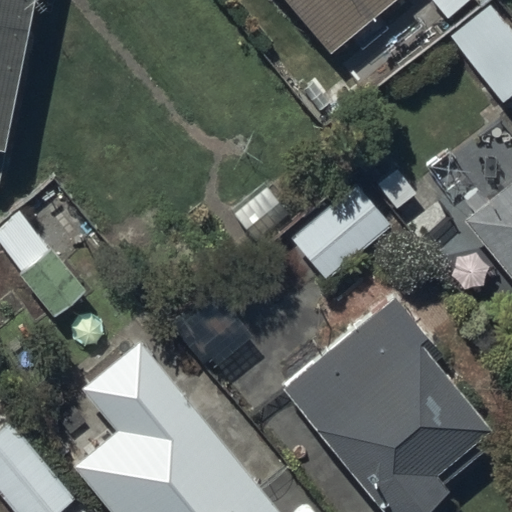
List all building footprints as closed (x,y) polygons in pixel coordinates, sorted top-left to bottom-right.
[(0,0),(0,146),(29,0),(0,0)] [(284,0),(329,52),(390,0),(284,0)] [(511,33),(485,1),(446,32),(500,99),(511,89),(511,33)] [(472,208),(460,218),(511,280),(511,173),(484,197),(475,186),(463,196),(472,208)] [(351,180),(287,233),(323,275),(387,222),(351,180)] [(3,228),(27,259),(69,224),(45,194),(3,228)] [(209,286),(168,324),(198,356),(204,351),(210,357),(229,339),(234,344),(250,329),(209,286)] [(391,294),(277,385),(378,511),(416,511),(446,489),(440,482),(492,441),(483,429),(488,425),(427,349),(432,345),(391,294)] [(281,511),(136,340),(79,388),(113,429),(69,466),(108,511),(281,511)] [(5,419),(0,422),(0,493),(16,511),(53,511),(68,499),(60,491),(72,481),(17,417),(9,424),(5,419)]
